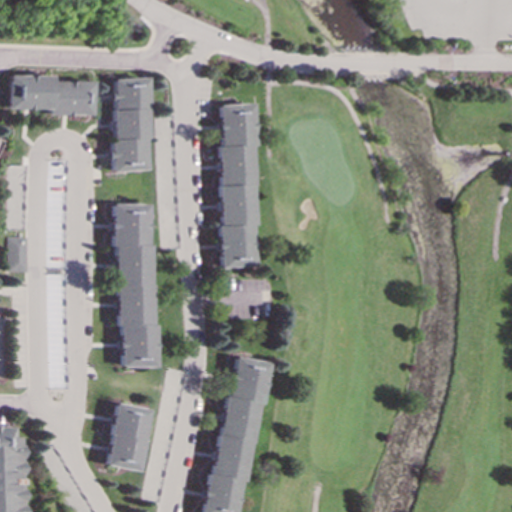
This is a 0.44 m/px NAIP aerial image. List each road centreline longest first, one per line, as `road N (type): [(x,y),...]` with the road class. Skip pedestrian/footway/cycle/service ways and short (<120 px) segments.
road 1 (residential): [(64,440),(76,412),(83,163),(78,151),(62,148),(48,154),(44,402),(64,440)]
road 2 (residential): [(209,35),(187,71),(196,381),(167,511)]
road 3 (residential): [(170,18),(142,60),(0,58)]
road 4 (residential): [(309,63),(241,48),(136,0)]
